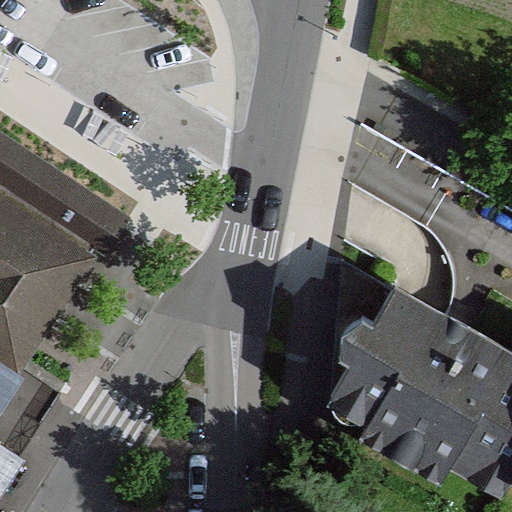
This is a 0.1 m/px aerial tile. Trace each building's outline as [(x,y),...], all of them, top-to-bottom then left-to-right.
[(0,351),(18,364),(117,210),(0,134),(0,351)] [(342,259),(339,302),(374,277),(342,259)] [(366,429),(394,445),(400,435),(422,447),(416,457),(446,474),(451,465),(461,449),(511,476),(511,354),(511,355),(469,331),(462,342),(442,329),(448,319),(421,304),(374,277),(339,302),(333,382),(379,408),(374,416),(366,429)] [(469,331),(448,319),(442,329),(462,342),(469,331)] [(379,408),(333,382),(332,392),(374,416),(379,408)] [(400,435),(394,445),(416,457),(422,447),(400,435)] [(504,494),(511,479),(511,476),(461,449),(451,465),(504,494)]
